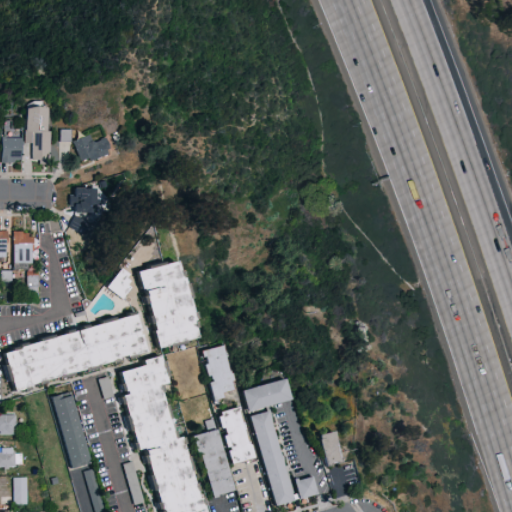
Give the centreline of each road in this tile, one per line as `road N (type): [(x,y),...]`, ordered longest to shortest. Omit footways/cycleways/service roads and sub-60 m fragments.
road 1 (motorway): [(344,0),(445,257),(506,455)]
road 2 (motorway): [(511,277),(411,0)]
